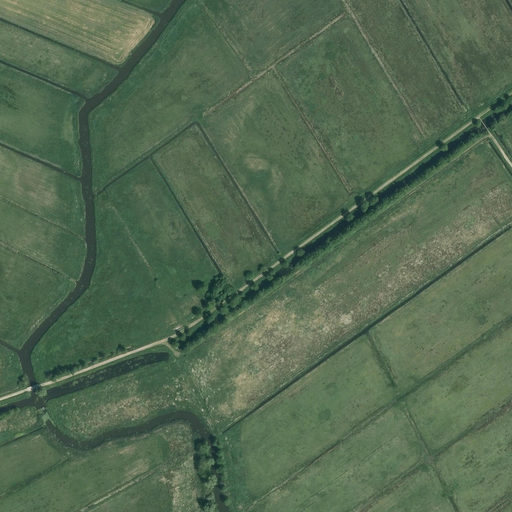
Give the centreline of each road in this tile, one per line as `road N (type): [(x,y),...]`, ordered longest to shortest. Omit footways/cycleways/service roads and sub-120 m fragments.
road 1 (track): [(0,399),(183,330),(478,117)]
road 2 (track): [(489,132),(183,355),(164,340)]
